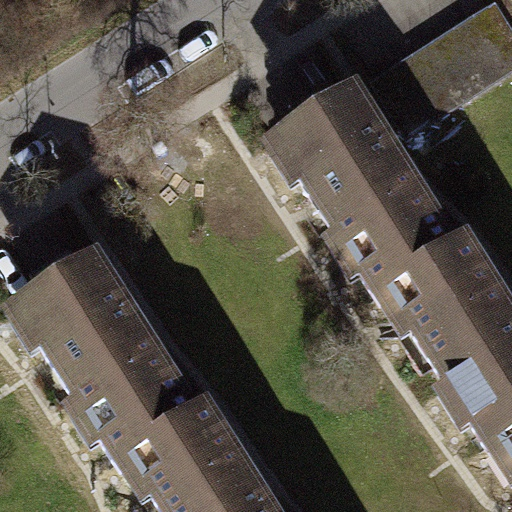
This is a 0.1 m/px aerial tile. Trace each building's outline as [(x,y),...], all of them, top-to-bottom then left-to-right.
[(252,15),(158,77),(270,246),(364,184),(252,15)] [(12,162),(0,169),(0,346),(28,392),(120,336),(12,162)] [(383,172),(295,232),(416,408),(503,348),(383,172)] [(280,511),(148,321),(56,385),(144,511),(280,511)] [(511,346),(435,401),(511,508),(511,346)] [(322,511),(314,501),(299,511),(322,511)]
